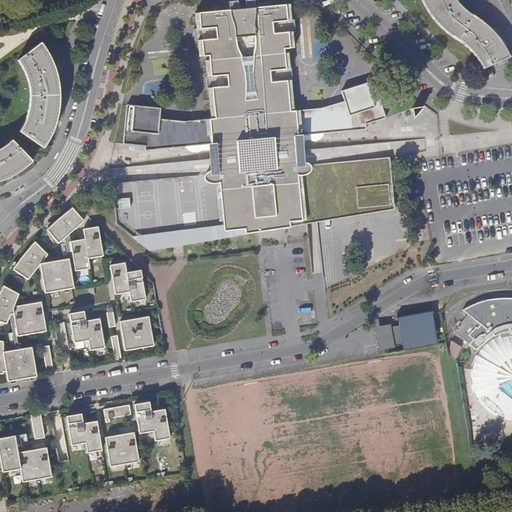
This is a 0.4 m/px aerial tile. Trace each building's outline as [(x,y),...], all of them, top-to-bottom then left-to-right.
[(391,172),(390,157),(318,164),(317,149),(296,151),(295,141),(310,140),(311,140),(315,141),(319,140),(321,139),(324,136),(325,133),(364,129),(363,125),(386,118),(374,81),(342,91),(345,101),(322,108),(313,109),(314,121),(309,121),(308,110),(291,111),(289,96),(288,81),(293,80),(291,68),(286,69),(284,49),(290,48),(289,32),(296,32),(295,19),(288,20),(287,4),(256,7),(255,0),(246,0),(247,8),(239,9),(239,0),(230,1),(231,9),(200,12),(201,28),(195,29),(196,41),(202,40),(204,56),(210,56),(212,75),(207,76),(208,88),(213,88),(214,102),(214,103),(216,118),(199,120),(200,131),(195,132),(194,120),(185,121),(160,118),(161,108),(128,104),(124,143),(147,145),(147,150),(186,146),(187,148),(189,150),(191,151),(194,152),(195,152),(199,151),(202,150),(217,148),(218,158),(197,160),(200,190),(183,192),(182,176),(127,181),(129,197),(118,198),(119,208),(130,207),(132,236),(148,234),(149,249),(174,246),(174,244),(173,232),(245,225),(246,232),(246,233),(285,227),(284,222),(290,221),(290,214),(334,210),(334,213),(359,210),(359,208),(394,204),(392,177),(388,177),(387,172),(391,172)] [(423,0),(423,1),(428,9),(433,17),(440,24),(445,30),(454,36),(463,43),(469,48),(474,54),(479,60),(484,68),(509,57),(503,45),(498,37),(490,28),(483,22),(475,16),(469,12),(461,7),(456,0),(423,0)] [(25,122),(19,131),(43,149),(51,136),(55,124),(58,116),(59,108),(60,99),(59,88),(57,77),(54,64),(47,52),(42,42),(17,60),(24,70),(27,76),(30,83),(31,92),(30,100),(28,112),(25,122)] [(492,69),(481,73),(483,80),(495,75),(492,69)] [(0,180),(6,179),(15,175),(25,168),(34,161),(12,140),(4,147),(0,149),(0,180)] [(186,160),(160,163),(161,171),(187,168),(186,160)] [(129,197),(127,181),(113,183),(117,223),(132,236),(130,207),(119,208),(118,198),(129,197)] [(395,209),(394,204),(359,208),(359,210),(334,213),(334,210),(290,214),(290,221),(284,222),(285,227),(395,209)] [(47,231),(59,244),(83,221),(71,208),(47,231)] [(246,232),(245,225),(173,232),(174,244),(246,232)] [(103,254),(98,227),(83,230),(85,239),(70,242),(71,244),(66,245),(67,250),(72,249),(75,269),(90,266),(88,256),(103,254)] [(148,234),(132,236),(148,248),(149,248),(148,234)] [(41,264),(48,255),(35,242),(24,255),(13,270),(28,280),(40,265),(45,293),(74,288),(69,259),(41,264)] [(131,302),(146,299),(141,270),(126,273),(124,263),(110,265),(116,295),(129,292),(131,302)] [(41,302),(13,307),(19,294),(3,286),(0,293),(0,322),(7,324),(10,315),(14,314),(16,328),(15,328),(17,336),(18,336),(18,337),(47,331),(41,302)] [(511,299),(504,298),(483,301),(462,311),(467,315),(454,331),(475,348),(492,333),(493,334),(498,332),(499,333),(498,334),(495,335),(489,338),(482,344),(477,350),(472,358),(469,369),(469,383),(474,398),(475,400),(485,411),(492,416),(502,421),(508,422),(509,422),(510,422),(511,422),(511,299)] [(110,328),(116,327),(112,307),(107,308),(108,313),(107,313),(110,328)] [(90,351),(105,348),(100,319),(86,321),(84,311),(69,314),(75,344),(89,341),(90,351)] [(433,311),(398,315),(399,325),(391,326),(391,323),(376,325),(379,347),(403,344),(404,348),(438,343),(433,311)] [(120,322),(126,351),(154,346),(149,317),(120,322)] [(116,360),(122,359),(118,336),(112,337),(116,360)] [(4,373),(7,372),(8,382),(37,377),(32,348),(4,352),(4,342),(0,341),(0,374),(4,375),(4,373)] [(44,348),(48,375),(54,374),(49,347),(44,348)] [(156,443),(171,440),(165,411),(152,413),(150,403),(135,406),(140,435),(154,433),(156,443)] [(131,416),(130,407),(104,411),(107,424),(110,423),(110,420),(131,416)] [(87,454),(102,452),(97,422),(84,425),(82,414),(67,417),(72,447),(86,444),(87,454)] [(36,440),(45,438),(42,415),(32,416),(36,440)] [(139,463),(134,434),(106,439),(111,468),(139,463)] [(21,436),(0,439),(0,457),(2,472),(21,469),(23,482),(51,478),(47,449),(18,453),(16,439),(21,438),(21,436)]
